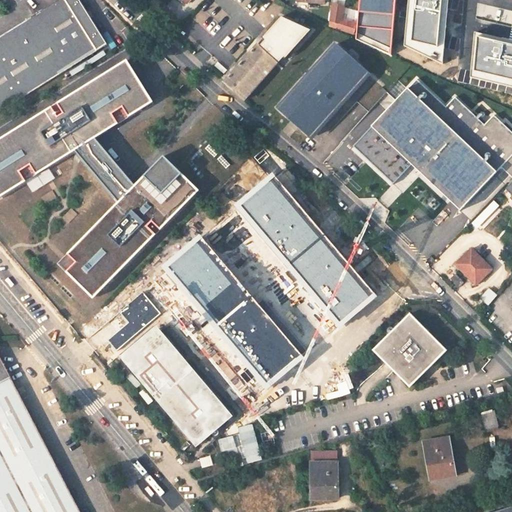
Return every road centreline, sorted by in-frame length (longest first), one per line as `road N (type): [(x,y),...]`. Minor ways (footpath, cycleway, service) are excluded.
road 1 (residential): [(119,0),(511,363)]
road 2 (secondary): [(0,293),(182,511)]
